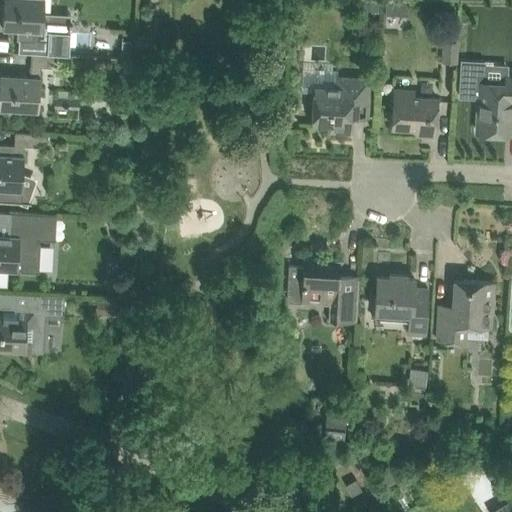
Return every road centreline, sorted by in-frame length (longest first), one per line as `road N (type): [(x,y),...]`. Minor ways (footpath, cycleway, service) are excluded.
road 1 (residential): [(118,446),(226,487),(262,511)]
road 2 (residential): [(374,181),(511,189)]
road 3 (unclassified): [(118,446),(0,402)]
